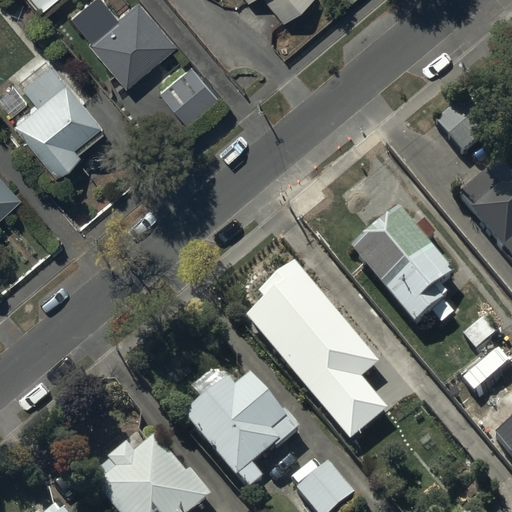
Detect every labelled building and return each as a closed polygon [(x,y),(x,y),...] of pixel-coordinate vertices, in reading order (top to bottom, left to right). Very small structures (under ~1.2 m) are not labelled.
[(33,0),(40,8),(49,0),(33,0)] [(88,42),(125,86),(176,43),(138,0),(136,0),(116,17),(102,0),(89,0),(70,17),(90,40),(88,42)] [(245,0),(247,1),(248,0),(265,0),(283,21),(308,0),(245,0)] [(35,103),(12,122),(54,174),(105,133),(45,58),(17,81),(35,103)] [(191,66),(160,91),(187,124),(218,98),(191,66)] [(434,125),(460,156),(491,130),(465,99),(434,125)] [(511,161),(460,203),(511,265),(511,264),(511,161)] [(0,218),(21,200),(0,177),(0,218)] [(397,212),(348,253),(412,329),(441,305),(433,295),(452,278),(397,212)] [(267,307),(248,322),(351,445),(388,415),(362,383),(379,369),(295,267),(258,297),(267,307)] [(282,417),(249,379),(235,390),(228,382),(182,420),(236,483),(238,481),(249,494),(263,482),(252,469),(274,451),(276,453),(300,433),(284,415),(282,417)] [(198,511),(212,501),(190,474),(186,478),(155,442),(134,459),(126,449),(107,465),(115,474),(95,491),(113,511),(198,511)] [(336,511),(353,498),(327,467),(296,493),(311,511),(336,511)]
